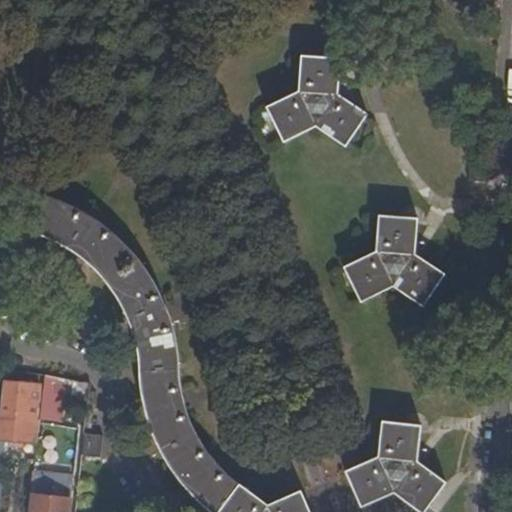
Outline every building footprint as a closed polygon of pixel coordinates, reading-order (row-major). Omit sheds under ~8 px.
[(318,127),(347,146),(369,115),(338,94),(341,59),(301,56),(298,93),(268,108),(284,142),(318,127)] [(472,163),(471,179),(491,180),(492,164),(472,163)] [(309,511),(302,492),(269,506),(261,502),(256,498),(246,492),(238,485),(232,480),(219,466),(209,454),(198,434),(190,418),(185,401),(182,391),(179,367),(177,353),(176,344),(174,333),(170,319),(167,312),(163,302),(158,288),(151,277),(145,269),(139,261),(130,249),(121,240),(116,235),(102,223),(88,214),(76,207),(61,201),(43,194),(31,231),(45,236),(67,247),(73,251),(89,263),(95,270),(102,277),(115,294),(121,302),(127,315),(133,332),(136,342),(138,350),(143,392),(146,406),(151,422),(157,437),(161,447),(169,463),(177,475),(193,496),(200,504),(209,511),(309,511)] [(394,287),(424,308),(446,276),(417,256),(419,219),(380,216),(377,253),(346,269),(362,303),(394,287)] [(0,315),(9,317),(12,279),(2,277),(0,277),(0,315)] [(89,400),(91,384),(64,379),(62,397),(89,400)] [(3,417),(0,417),(0,485),(2,486),(7,439),(36,442),(42,387),(7,383),(3,417)] [(395,495),(418,511),(427,511),(447,484),(419,464),(422,427),(383,423),(380,460),(347,473),(363,509),(395,495)] [(104,437),(85,434),(83,457),(102,459),(104,437)] [(35,496),(32,511),(69,511),(71,500),(53,498),(56,475),(35,473),(32,496),(35,496)]
